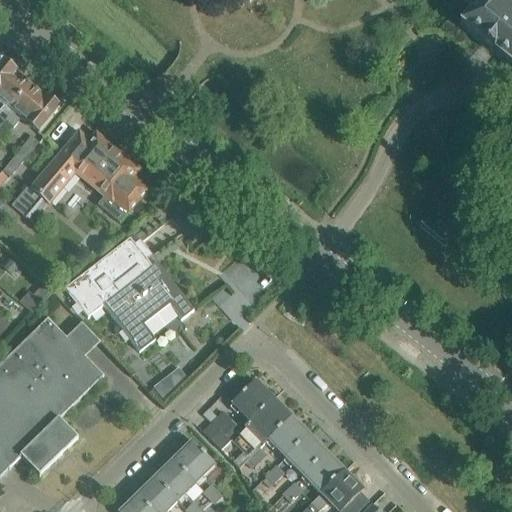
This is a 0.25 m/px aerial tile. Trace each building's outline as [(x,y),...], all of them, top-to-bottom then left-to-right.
[(511,0),(461,0),(475,10),(459,29),(477,44),(495,58),(511,71),(511,0)] [(10,111),(30,87),(15,75),(16,75),(2,63),(1,64),(0,62),(0,102),(7,107),(0,115),(0,132),(12,113),(10,111)] [(39,135),(46,125),(59,110),(47,100),(46,101),(30,87),(10,111),(12,113),(0,132),(0,149),(12,129),(13,130),(21,120),(39,135)] [(34,225),(49,206),(76,173),(93,187),(118,158),(96,140),(91,146),(79,136),(66,151),(32,191),(28,188),(11,208),(26,221),(28,220),(34,225)] [(31,138),(3,173),(10,179),(38,143),(31,138)] [(119,225),(134,208),(147,192),(130,178),(135,173),(118,158),(93,187),(105,197),(97,207),(119,225)] [(129,241),(113,253),(66,291),(88,319),(102,308),(138,355),(155,342),(143,326),(169,307),(181,322),(194,312),(181,296),(175,300),(163,284),(168,280),(157,265),(151,269),(146,263),(152,259),(140,243),(134,247),(129,241)] [(29,294),(19,305),(33,316),(42,306),(33,297),(29,294)] [(0,367),(0,479),(20,460),(39,479),(78,441),(59,422),(104,379),(47,321),(0,367)] [(162,404),(174,392),(166,381),(152,392),(162,404)] [(227,401),(232,406),(250,425),(273,403),(255,385),(257,384),(256,383),(241,397),(237,393),(238,392),(238,391),(227,401)] [(273,403),(250,425),(231,443),(242,455),(232,464),(238,471),(248,462),(260,451),(268,443),(290,421),(273,403)] [(220,433),(230,422),(223,414),(203,434),(221,452),(231,443),(220,433)] [(290,421),(268,443),(285,460),(307,438),(290,421)] [(325,456),(307,438),(285,460),(303,478),(325,456)] [(173,463),(195,486),(214,468),(191,444),(190,445),(191,446),(173,463)] [(260,451),(248,462),(254,468),(266,457),(260,451)] [(343,474),(325,456),(303,478),(320,496),(343,474)] [(155,481),(177,503),(195,486),(173,463),(155,481)] [(277,468),(265,480),(272,488),(284,476),(277,468)] [(361,492),(343,474),(320,496),(310,507),(315,511),(320,511),(328,504),(336,511),(342,511),(363,492),(362,491),(361,492)] [(137,498),(150,511),(168,511),(177,503),(155,481),(137,498)] [(290,505),(308,489),(301,481),(283,497),(290,505)] [(223,498),(211,487),(203,495),(214,507),(223,498)] [(150,511),(137,498),(122,511),(150,511)]
